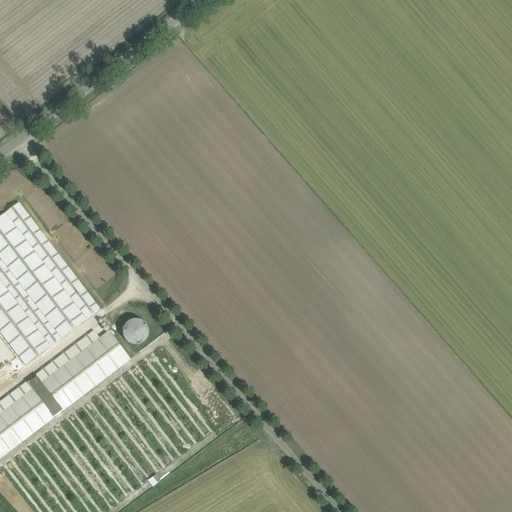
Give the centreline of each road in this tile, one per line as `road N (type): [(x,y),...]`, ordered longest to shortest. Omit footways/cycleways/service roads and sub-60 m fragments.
road 1 (unclassified): [(341,511),(17,140)]
road 2 (tertiary): [(17,140),(202,0)]
